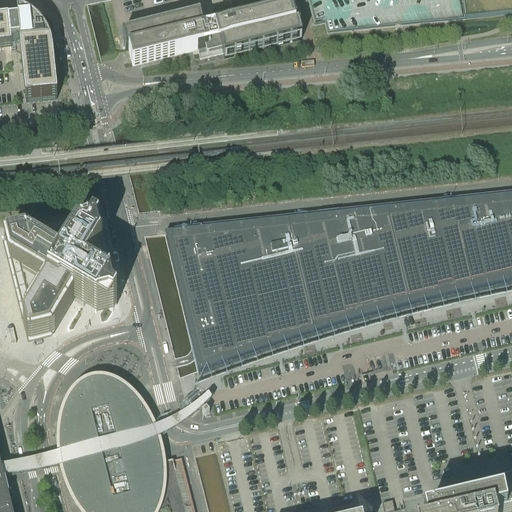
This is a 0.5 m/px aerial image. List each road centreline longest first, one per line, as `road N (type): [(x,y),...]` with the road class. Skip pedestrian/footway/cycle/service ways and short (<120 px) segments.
road 1 (tertiary): [(164,82),(405,61)]
road 2 (tertiary): [(283,414),(456,372)]
road 3 (tertiary): [(456,372),(283,414)]
road 4 (tertiary): [(163,392),(170,421),(186,432),(283,414)]
road 5 (tertiary): [(143,323),(67,348),(30,384)]
road 6 (tertiary): [(30,384),(21,430),(38,511)]
road 7 (tertiary): [(44,401),(88,348),(145,333)]
